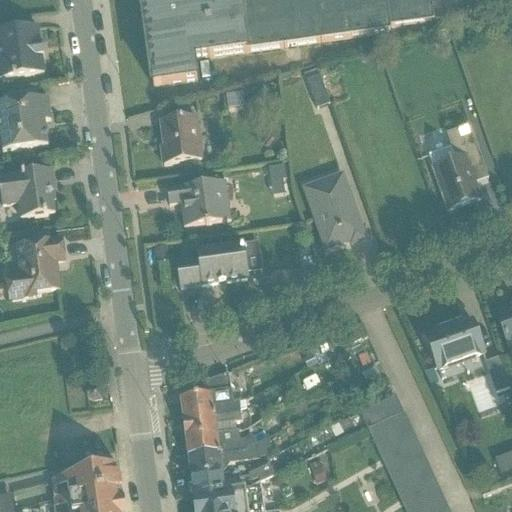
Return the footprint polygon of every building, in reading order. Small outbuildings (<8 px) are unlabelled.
[(132,0),(147,95),(194,89),(190,64),(382,37),(382,31),(427,25),(423,0),(132,0)] [(0,82),(43,76),(36,27),(0,32),(0,82)] [(335,84),(322,89),(332,116),(346,111),(335,84)] [(0,150),(50,146),(46,97),(0,103),(0,150)] [(164,168),(201,163),(195,117),(157,122),(164,168)] [(446,217),(482,203),(463,155),(428,168),(446,217)] [(17,222),(59,216),(53,172),(0,179),(0,203),(1,208),(15,206),(17,222)] [(325,255),(365,241),(343,175),(302,188),(325,255)] [(182,230),(227,223),(222,183),(176,189),(182,230)] [(17,300),(59,294),(55,267),(63,266),(60,242),(11,248),(17,300)] [(178,293),(245,285),(241,246),(192,252),(194,267),(175,270),(178,293)] [(505,353),(511,350),(511,301),(490,309),(505,353)] [(221,302),(208,311),(213,320),(227,311),(221,302)] [(435,375),(484,357),(470,321),(421,339),(435,375)] [(100,385),(82,387),(84,406),(102,404),(100,385)] [(180,420),(211,416),(208,397),(178,401),(180,420)] [(180,420),(183,439),(213,435),(211,416),(180,420)] [(186,458),(216,453),(213,435),(183,439),(186,458)] [(186,458),(189,476),(219,472),(216,453),(186,458)] [(62,511),(97,511),(122,508),(115,468),(57,478),(62,511)] [(192,499),(223,494),(219,472),(189,476),(192,499)] [(192,499),(194,511),(235,511),(247,511),(244,492),(223,494),(192,499)]
